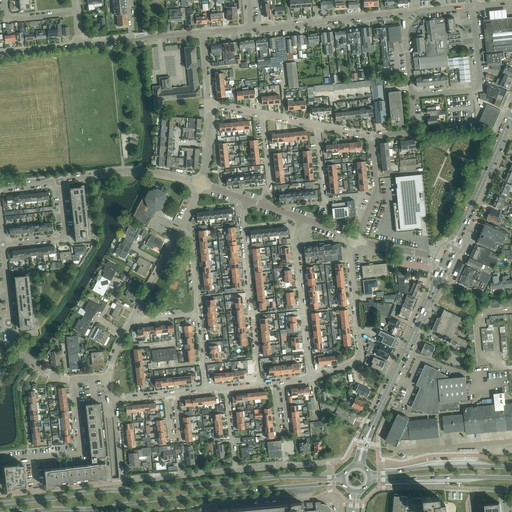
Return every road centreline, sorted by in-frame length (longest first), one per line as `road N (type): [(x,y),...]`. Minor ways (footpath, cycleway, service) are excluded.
road 1 (secondary): [(344,473),(0,503)]
road 2 (secondary): [(23,511),(344,483)]
road 3 (residential): [(260,383),(242,216),(247,199)]
road 4 (residential): [(311,377),(360,358),(349,254),(355,239)]
road 5 (residential): [(311,377),(294,235),(299,217)]
road 6 (residential): [(251,28),(411,15)]
road 7 (tertiary): [(445,259),(511,113)]
road 8 (tertiary): [(374,420),(436,278)]
road 9 (residential): [(410,95),(480,88),(473,6)]
road 10 (secondary): [(511,467),(368,473)]
road 11 (secondary): [(369,482),(511,478)]
road 12 (residential): [(74,379),(81,452),(32,457)]
